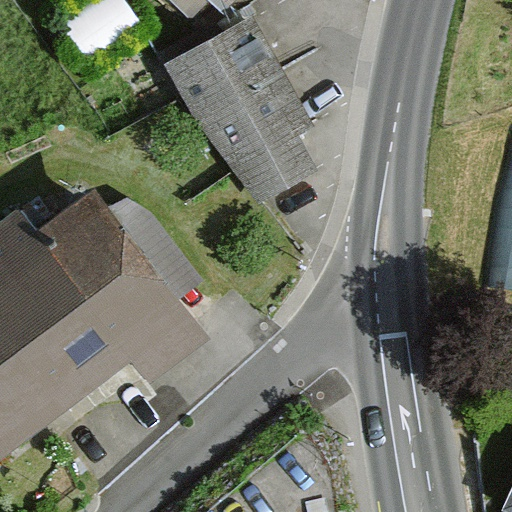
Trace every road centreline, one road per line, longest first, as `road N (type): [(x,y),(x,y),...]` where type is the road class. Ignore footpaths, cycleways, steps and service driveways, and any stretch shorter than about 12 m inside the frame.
road 1 (unclassified): [(121,511),(322,331),(399,317)]
road 2 (secondary): [(425,0),(403,109),(399,317)]
road 3 (secondary): [(425,511),(399,317)]
